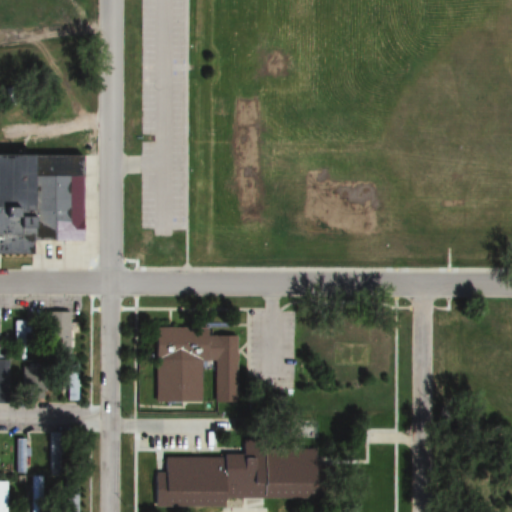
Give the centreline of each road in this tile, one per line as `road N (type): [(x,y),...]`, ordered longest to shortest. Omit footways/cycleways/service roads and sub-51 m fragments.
road 1 (residential): [(0,283),(511,283)]
road 2 (residential): [(109,0),(109,511)]
road 3 (residential): [(422,283),(421,511)]
